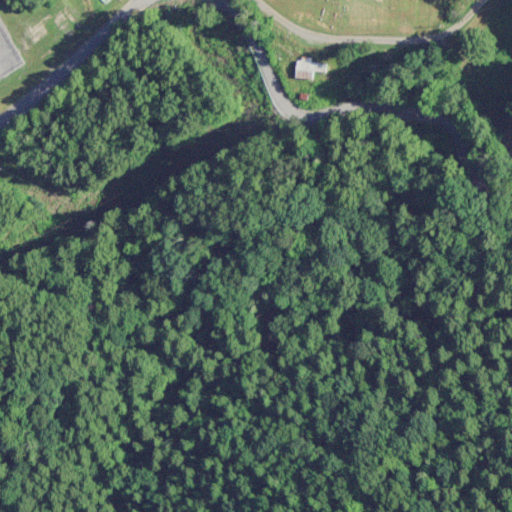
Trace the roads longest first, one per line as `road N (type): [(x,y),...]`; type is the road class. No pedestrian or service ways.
road 1 (residential): [(511,177),(492,175),(454,142),(353,121),(288,78),(241,0)]
road 2 (residential): [(147,0),(0,126)]
road 3 (residential): [(293,0),(374,24),(428,19),(465,0)]
